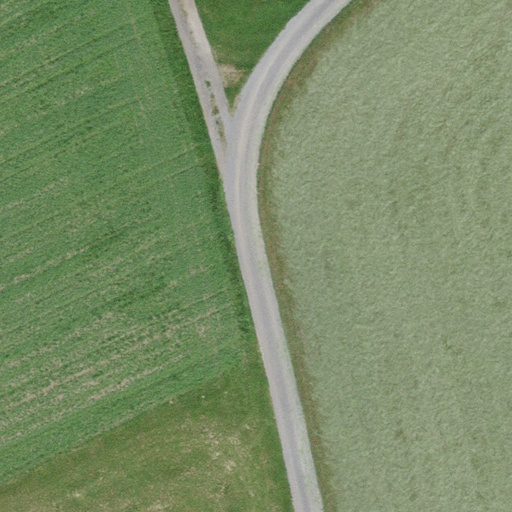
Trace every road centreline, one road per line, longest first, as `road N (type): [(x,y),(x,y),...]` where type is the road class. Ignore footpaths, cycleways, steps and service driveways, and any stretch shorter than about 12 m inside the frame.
road 1 (track): [(302,511),(239,196),(282,44),(333,0)]
road 2 (track): [(178,0),(239,196)]
